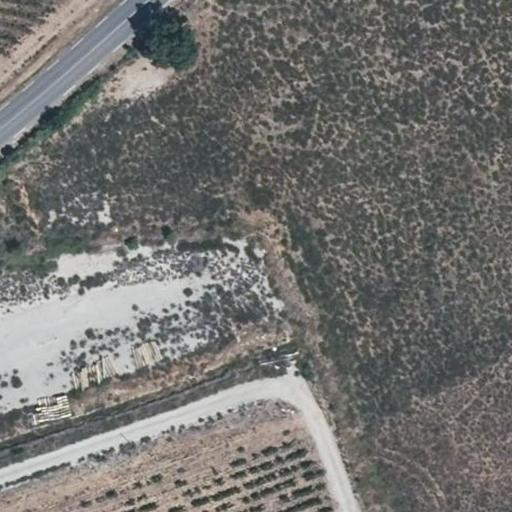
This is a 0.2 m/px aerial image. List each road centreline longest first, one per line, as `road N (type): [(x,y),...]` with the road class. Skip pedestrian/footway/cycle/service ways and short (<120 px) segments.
road 1 (track): [(353,511),(303,390),(289,382),(0,479)]
road 2 (tertiary): [(142,0),(0,128)]
